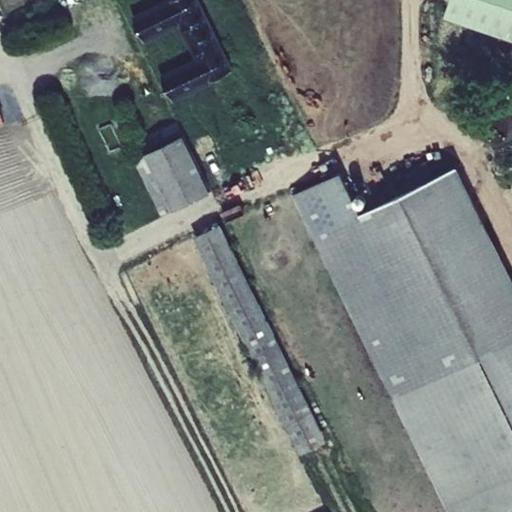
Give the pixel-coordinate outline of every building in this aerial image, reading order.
[(184,100),(243,72),(208,0),(182,0),(145,19),(156,41),(192,23),(210,60),(174,78),(184,100)] [(511,0),(453,0),(446,22),(511,42),(511,0)] [(0,122),(19,115),(0,65),(0,122)] [(159,155),(184,209),(220,192),(194,138),(159,155)] [(146,161),(171,215),(184,209),(159,155),(146,161)] [(511,511),(511,251),(470,165),(374,212),(327,235),(461,511),(511,511)] [(307,195),(327,235),(374,212),(355,172),(307,195)] [(208,237),(313,446),(336,434),(231,225),(208,237)]
